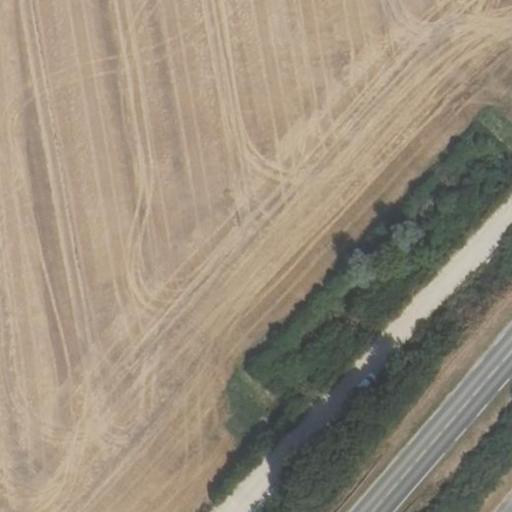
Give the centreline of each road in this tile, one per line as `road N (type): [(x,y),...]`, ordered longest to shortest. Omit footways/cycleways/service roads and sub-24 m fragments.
road 1 (track): [(231,511),(511,221),(511,504),(505,511)]
road 2 (secondary): [(511,351),(372,511)]
